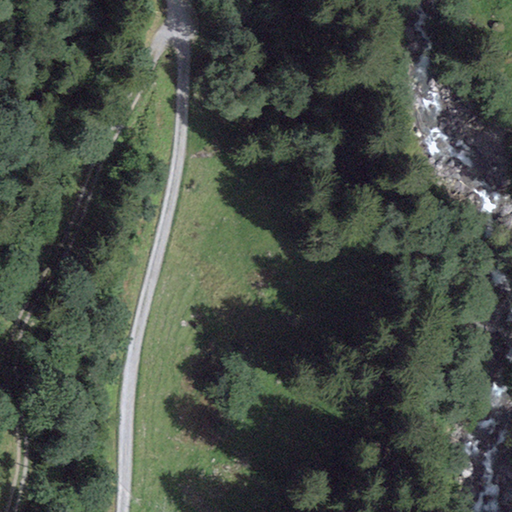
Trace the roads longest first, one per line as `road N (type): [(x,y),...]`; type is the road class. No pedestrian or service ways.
road 1 (track): [(177,21),(122,115),(63,254),(22,318),(12,362),(23,440),(12,511)]
road 2 (track): [(123,511),(140,320),(180,161),(177,21)]
